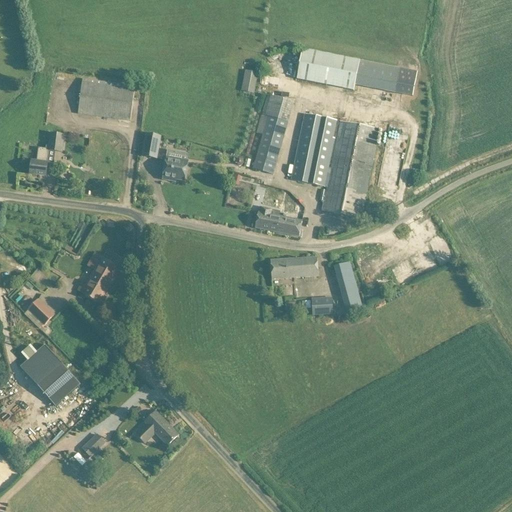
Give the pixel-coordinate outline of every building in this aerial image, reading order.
[(303,50),(297,79),(354,91),(355,85),(412,97),(417,73),(303,50)] [(254,93),(258,73),(245,70),(241,91),(254,93)] [(78,114),(131,121),(135,87),(83,79),(78,114)] [(274,175),(284,141),(287,130),(294,102),(268,95),(263,115),(257,133),(262,135),(252,169),(274,175)] [(305,114),(291,180),(322,186),(327,187),(327,191),(325,201),(323,211),(361,219),(363,209),(379,129),(305,114)] [(31,164),(30,174),(46,176),(47,166),(48,163),(49,151),(56,151),(62,152),(64,136),(51,134),(49,147),(46,146),(46,149),(38,148),(37,162),(32,161),(31,164)] [(147,134),(143,156),(156,159),(160,137),(147,134)] [(166,160),(163,179),(172,181),(173,179),(184,181),(188,164),(183,163),(185,154),(168,151),(166,160)] [(239,158),(236,161),(237,165),(241,166),(244,163),(243,159),(239,158)] [(234,175),(232,184),(238,186),(240,177),(234,175)] [(261,208),(256,229),(277,233),(280,217),(272,216),(273,210),(261,208)] [(280,217),(277,233),(299,237),(302,222),(292,220),(280,217)] [(78,290),(100,303),(121,269),(103,258),(94,272),(86,285),(82,282),(78,290)] [(272,279),(318,276),(317,258),(271,261),(272,279)] [(350,263),(334,267),(336,272),(346,313),(347,312),(363,308),(350,263)] [(313,316),(333,315),(332,297),(312,298),(313,316)] [(41,330),(55,315),(38,300),(24,314),(41,330)] [(56,404),(80,383),(46,345),(22,367),(56,404)] [(179,435),(156,412),(149,419),(145,423),(145,424),(135,433),(145,443),(155,434),(167,446),(179,435)] [(82,449),(80,451),(88,460),(91,457),(106,443),(97,434),(82,448),(82,449)]
